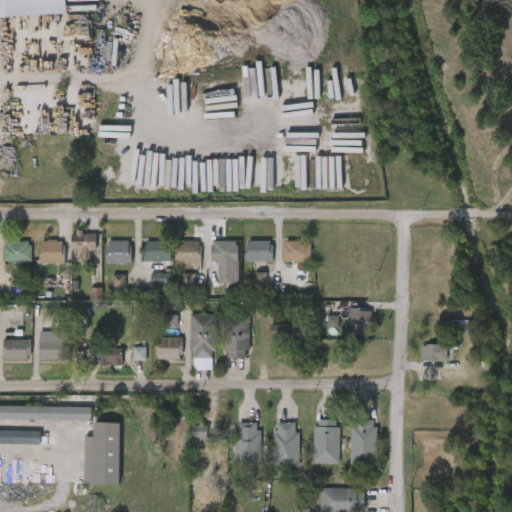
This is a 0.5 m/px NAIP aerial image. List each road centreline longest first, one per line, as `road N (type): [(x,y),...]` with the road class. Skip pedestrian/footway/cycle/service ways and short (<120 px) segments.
road 1 (residential): [(0,213),(511,215)]
road 2 (residential): [(0,386),(399,385)]
road 3 (residential): [(385,216),(403,226),(397,494)]
